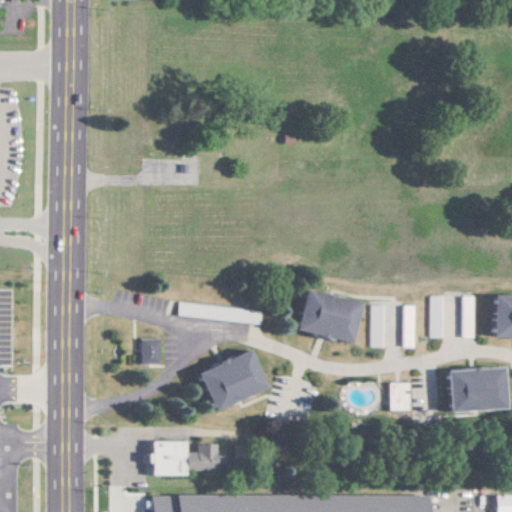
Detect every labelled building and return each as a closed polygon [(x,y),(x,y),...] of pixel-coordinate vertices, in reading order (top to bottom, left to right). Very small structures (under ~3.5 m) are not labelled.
[(290,331),(345,344),(354,303),(299,291),(290,331)] [(426,338),(439,337),(438,296),(425,296),(426,338)] [(458,338),(469,338),(469,297),(458,296),(458,338)] [(511,338),(511,296),(487,296),(486,338),(511,338)] [(174,315),(256,325),(258,312),(176,301),(174,315)] [(366,347),(379,347),(380,306),(367,306),(366,347)] [(411,306),(399,306),(399,347),(412,347),(411,306)] [(137,364),(157,364),(157,340),(138,339),(137,364)] [(260,389),(244,351),(191,373),(207,411),(260,389)] [(439,372),(443,413),(499,408),(496,367),(439,372)] [(404,410),(404,383),(384,383),(384,411),(404,410)] [(212,445),(193,444),(193,452),(182,452),(182,442),(147,442),(147,455),(142,455),(142,464),(147,464),(147,475),(182,476),(182,470),(212,470),(212,445)] [(511,511),(511,495),(490,496),(489,511),(511,511)] [(420,511),(420,496),(310,496),(310,504),(295,504),(295,496),(146,496),(145,511),(420,511)]
